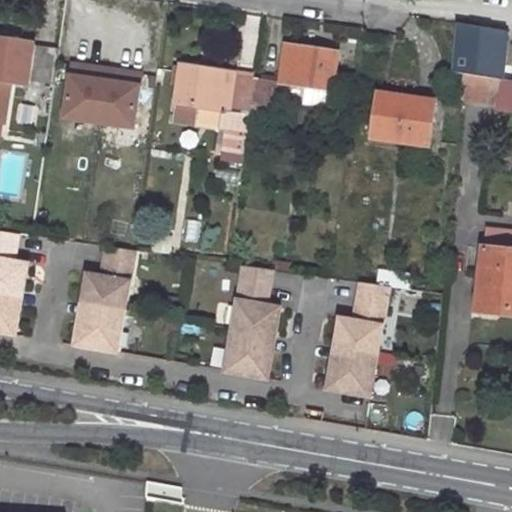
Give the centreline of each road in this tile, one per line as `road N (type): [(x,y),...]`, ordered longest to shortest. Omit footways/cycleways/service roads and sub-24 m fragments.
road 1 (secondary): [(511,477),(0,391)]
road 2 (secondary): [(0,428),(139,433),(511,499)]
road 3 (residential): [(44,351),(299,394),(316,283)]
road 4 (residential): [(511,13),(337,0)]
